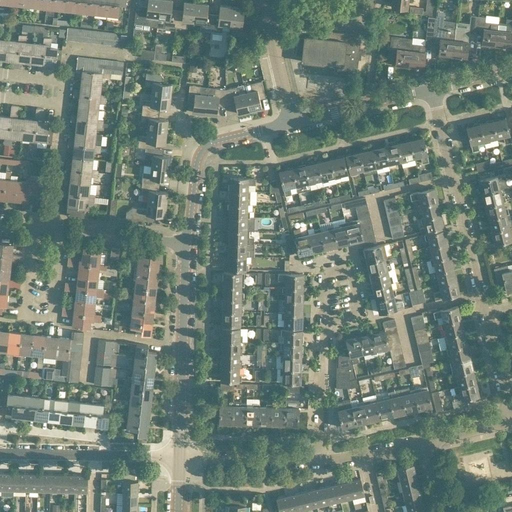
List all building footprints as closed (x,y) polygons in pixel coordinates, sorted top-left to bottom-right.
[(46,0),(46,7),(58,8),(58,0),(46,0)] [(58,0),(58,8),(70,10),(71,0),(58,0)] [(71,0),(70,10),(82,11),(83,0),(86,0),(89,0),(71,0)] [(83,0),(82,11),(94,12),(95,1),(101,2),(101,0),(89,0),(86,0),(83,0)] [(94,12),(106,14),(107,2),(113,3),(113,0),(101,0),(101,2),(95,1),(94,12)] [(107,2),(106,14),(118,15),(120,4),(130,5),(130,0),(113,0),(113,3),(107,2)] [(151,26),(157,27),(160,0),(147,0),(147,6),(147,9),(141,9),(136,8),(134,22),(133,34),(139,35),(144,28),(151,28),(151,26)] [(164,26),(175,27),(177,13),(171,12),(172,0),(160,0),(157,27),(164,28),(164,26)] [(412,0),(392,0),(392,6),(391,6),(391,7),(407,9),(407,8),(407,2),(412,2),(412,0)] [(187,20),(194,21),(196,3),(184,1),(182,13),(177,13),(175,27),(186,28),(187,20)] [(200,30),(211,31),(213,17),(207,16),(208,4),(196,3),(194,21),(201,22),(200,30)] [(213,17),(211,31),(222,32),(223,24),(230,25),(232,7),(220,5),(219,14),(218,17),(213,17)] [(232,7),(229,33),(231,33),(231,32),(237,32),(239,30),(251,31),(252,23),(242,22),(244,8),(232,7)] [(477,31),(478,16),(471,15),(468,33),(476,34),(477,31)] [(478,16),(477,31),(483,32),(482,44),(483,44),(483,43),(489,44),(489,48),(495,48),(496,45),(498,23),(485,21),(486,17),(478,16)] [(427,26),(425,43),(433,44),(433,42),(435,27),(436,17),(428,17),(427,26)] [(436,17),(433,42),(440,43),(438,54),(439,55),(440,54),(448,55),(452,55),(454,41),(455,33),(455,29),(443,27),(444,17),(436,17)] [(496,45),(495,48),(502,49),(502,46),(504,46),(505,46),(509,46),(509,47),(510,47),(511,31),(511,25),(511,19),(506,18),(506,24),(498,23),(496,45)] [(0,58),(6,59),(6,57),(8,39),(1,39),(1,32),(0,31),(0,58)] [(297,37),(295,55),(297,56),(301,56),(301,61),(337,65),(336,73),(352,75),(353,67),(357,67),(358,60),(361,35),(361,34),(327,31),(326,38),(303,36),(303,38),(297,37)] [(454,41),(452,55),(459,56),(459,57),(461,57),(461,56),(465,56),(465,57),(466,58),(467,48),(469,35),(463,34),(455,33),(454,41)] [(12,66),(16,67),(17,61),(18,61),(20,41),(22,41),(23,34),(19,34),(18,40),(8,39),(6,57),(13,58),(12,66)] [(31,62),(31,60),(33,42),(26,41),(26,35),(23,34),(22,41),(20,41),(18,61),(17,61),(16,67),(20,67),(20,61),(31,62)] [(37,69),(41,70),(42,63),(43,64),(45,44),(47,44),(47,37),(46,37),(44,37),(43,43),(33,42),(31,60),(38,61),(37,69)] [(42,63),(41,70),(45,70),(45,64),(55,65),(57,47),(50,47),(51,38),(47,37),(47,44),(45,44),(43,64),(42,63)] [(391,37),(389,54),(390,54),(390,52),(396,52),(395,64),(396,65),(396,64),(409,65),(411,51),(411,43),(412,39),(405,38),(399,37),(391,37)] [(411,51),(409,65),(415,66),(415,67),(418,67),(418,66),(422,67),(422,68),(423,68),(425,45),(411,43),(411,51)] [(154,59),(154,52),(141,50),(140,57),(154,59)] [(226,60),(225,67),(240,62),(238,56),(226,60)] [(81,82),(83,82),(101,84),(102,77),(110,78),(111,72),(105,72),(99,71),(93,70),(87,70),(82,69),(81,82)] [(152,86),(152,93),(170,95),(171,83),(163,82),(163,77),(161,74),(146,72),(145,85),(152,86)] [(243,84),(245,92),(250,110),(262,107),(259,95),(265,94),(261,80),(243,84)] [(74,88),(73,92),(80,93),(80,94),(99,96),(99,98),(106,99),(106,95),(100,94),(101,84),(83,82),(82,89),(74,88)] [(243,84),(226,89),(227,103),(235,101),(238,113),(250,110),(245,92),(243,84)] [(193,111),(205,113),(207,94),(200,94),(201,86),(199,86),(189,85),(188,99),(194,99),(193,111)] [(207,94),(205,113),(217,114),(218,102),(227,103),(226,89),(215,87),(214,95),(207,94)] [(78,107),(80,107),(98,109),(99,102),(105,103),(106,99),(99,98),(99,96),(80,94),(80,93),(73,92),(73,96),(79,96),(78,107)] [(142,107),(142,110),(156,112),(156,106),(169,108),(170,95),(152,93),(151,100),(143,99),(142,107)] [(11,105),(9,117),(12,117),(9,137),(8,137),(8,140),(11,140),(12,137),(21,138),(23,121),(16,120),(18,106),(11,105)] [(71,113),(70,117),(77,118),(77,119),(97,121),(96,123),(103,124),(103,122),(103,120),(97,119),(98,109),(80,107),(80,114),(71,113)] [(36,143),(37,140),(47,141),(47,143),(51,144),(52,130),(48,129),(49,124),(41,123),(43,109),(36,108),(34,119),(36,120),(34,140),(33,139),(32,143),(36,143)] [(148,122),(148,129),(166,131),(167,119),(155,117),(156,112),(142,110),(141,121),(148,122)] [(0,115),(0,135),(4,136),(4,144),(9,144),(11,145),(11,140),(8,140),(8,137),(9,137),(12,117),(9,117),(0,115)] [(75,132),(78,132),(95,134),(96,127),(103,127),(103,124),(96,123),(97,121),(77,119),(77,118),(70,117),(70,121),(76,122),(75,132)] [(492,120),(496,138),(503,136),(505,143),(511,142),(505,117),(504,117),(504,118),(493,121),(492,120)] [(23,121),(21,138),(29,139),(29,140),(28,147),(27,157),(32,158),(33,147),(36,147),(36,143),(32,143),(33,140),(33,139),(34,140),(36,120),(34,119),(24,118),(23,121)] [(479,123),(484,141),(484,143),(491,142),(490,140),(496,138),(492,120),(491,120),(492,121),(480,124),(479,123)] [(484,141),(479,123),(479,124),(467,127),(467,126),(466,126),(472,151),(479,150),(477,143),(484,141)] [(138,147),(146,147),(152,147),(152,142),(165,143),(166,131),(148,129),(147,136),(139,135),(138,147)] [(68,138),(67,142),(74,143),(74,144),(94,146),(94,148),(100,149),(102,135),(95,134),(78,132),(77,139),(68,138)] [(409,140),(413,157),(420,156),(422,163),(428,161),(422,137),(421,137),(422,138),(410,141),(409,140)] [(397,143),(396,143),(400,160),(401,163),(407,161),(407,159),(413,157),(409,140),(409,141),(397,144),(397,143)] [(73,157),(75,157),(92,159),(93,152),(100,152),(100,149),(94,148),(94,146),(74,144),(74,143),(67,142),(67,145),(74,146),(73,157)] [(384,146),(388,163),(388,166),(395,164),(394,162),(400,160),(396,143),(396,144),(384,147),(384,146)] [(511,156),(502,159),(503,164),(511,161),(511,143),(511,144),(511,156)] [(371,149),(375,167),(376,169),(382,167),(381,165),(388,163),(384,146),(383,146),(384,147),(372,150),(371,149)] [(152,159),(152,166),(170,168),(171,155),(159,154),(160,148),(152,147),(146,147),(144,158),(152,159)] [(359,152),(358,152),(363,170),(363,172),(369,170),(369,168),(375,167),(371,149),(371,150),(359,153),(359,152)] [(363,170),(358,152),(358,153),(346,156),(346,155),(345,155),(350,175),(357,173),(356,171),(363,170)] [(330,159),(329,159),(334,179),(340,177),(340,175),(347,173),(343,156),(342,156),(342,157),(330,160),(330,159)] [(65,163),(65,167),(71,167),(71,169),(91,171),(91,173),(97,174),(98,170),(91,169),(92,159),(75,157),(74,164),(65,163)] [(317,162),(321,180),(322,186),(335,183),(334,179),(329,159),(329,160),(317,163),(317,162)] [(490,168),(489,164),(488,160),(475,163),(477,171),(490,168)] [(304,165),(309,185),(315,184),(314,181),(321,180),(317,162),(316,162),(317,163),(305,166),(304,165)] [(292,168),(291,168),(292,169),(296,186),(296,188),(297,190),(297,191),(310,188),(309,185),(308,183),(304,165),(304,166),(292,169),(292,168)] [(143,172),(142,183),(156,184),(156,179),(168,180),(170,168),(152,166),(151,173),(143,172)] [(70,182),(72,182),(90,184),(90,177),(97,177),(97,174),(91,173),(91,171),(71,169),(71,167),(65,167),(64,170),(71,171),(70,182)] [(279,171),(278,171),(281,181),(284,195),(291,194),(297,192),(297,191),(297,190),(296,188),(296,186),(292,169),(279,172),(279,171)] [(418,177),(419,181),(432,178),(431,172),(418,175),(418,177)] [(489,177),(479,180),(479,181),(480,180),(483,192),(482,192),(482,193),(500,189),(500,188),(507,187),(505,180),(504,174),(489,177)] [(15,200),(15,198),(17,181),(10,180),(10,176),(6,176),(6,180),(5,180),(2,198),(15,200)] [(230,190),(231,190),(248,191),(248,184),(255,184),(255,178),(230,177),(230,178),(231,178),(231,190),(230,190)] [(22,199),(22,201),(27,201),(29,182),(31,183),(31,179),(27,178),(27,182),(17,181),(15,198),(22,199)] [(27,201),(22,201),(21,207),(29,208),(30,202),(40,203),(42,186),(34,185),(35,179),(31,179),(31,183),(29,182),(27,201)] [(270,181),(269,191),(274,192),(275,191),(278,191),(276,180),(270,181)] [(62,188),(62,192),(68,193),(69,194),(88,196),(88,194),(90,184),(72,182),(71,189),(62,188)] [(148,194),(148,201),(166,203),(167,191),(155,190),(156,184),(142,183),(140,194),(148,194)] [(418,198),(419,205),(420,205),(437,201),(436,201),(433,189),(434,189),(434,188),(409,194),(411,200),(418,198)] [(485,205),(485,206),(503,202),(505,201),(504,195),(501,195),(500,189),(482,193),(483,193),(486,205),(485,205)] [(229,203),(230,204),(247,204),(250,204),(250,191),(248,191),(231,190),(231,203),(229,203)] [(68,193),(62,192),(62,196),(68,196),(67,207),(84,209),(85,201),(94,202),(95,195),(88,194),(88,196),(69,194),(68,193)] [(365,197),(353,200),(354,200),(355,207),(367,204),(365,197)] [(383,200),(384,206),(396,203),(395,197),(383,200)] [(353,200),(343,202),(344,202),(345,209),(355,207),(354,200),(353,200)] [(166,203),(148,201),(147,208),(133,207),(126,212),(125,218),(153,221),(157,218),(157,215),(165,216),(166,203)] [(421,211),(422,218),(423,218),(440,214),(440,213),(437,201),(420,205),(419,205),(417,205),(419,212),(421,211)] [(488,218),(506,214),(508,214),(507,207),(504,208),(503,202),(485,206),(486,206),(489,218),(488,218)] [(384,206),(386,213),(398,210),(396,203),(384,206)] [(229,216),(230,216),(250,217),(250,211),(247,211),(247,204),(230,204),(230,216),(229,216)] [(355,207),(357,213),(368,210),(367,204),(355,207)] [(357,213),(358,219),(370,216),(368,210),(357,213)] [(386,213),(387,219),(399,216),(398,210),(386,213)] [(407,214),(399,216),(401,223),(409,221),(407,214)] [(423,218),(422,218),(420,218),(422,224),(424,224),(426,231),(444,226),(443,226),(442,226),(440,214),(423,218)] [(506,214),(488,218),(488,219),(489,218),(492,230),(491,231),(511,225),(511,219),(510,220),(507,221),(506,214)] [(230,229),(229,229),(230,229),(249,230),(254,230),(254,217),(250,217),(230,216),(230,229)] [(358,219),(360,226),(371,223),(370,216),(358,219)] [(387,219),(389,226),(401,223),(399,216),(387,219)] [(352,221),(345,222),(346,225),(350,241),(362,238),(362,239),(363,239),(363,238),(361,232),(360,226),(358,219),(352,221)] [(340,226),(333,228),(337,244),(349,241),(349,242),(350,242),(350,241),(346,225),(345,222),(339,224),(340,226)] [(371,223),(360,226),(361,232),(373,229),(371,223)] [(389,226),(391,232),(402,229),(401,223),(389,226)] [(327,229),(321,231),(325,247),(337,244),(337,245),(337,244),(333,228),(333,225),(326,227),(327,229)] [(511,239),(511,225),(491,231),(492,231),(495,243),(494,243),(494,244),(511,239)] [(314,232),(308,234),(312,251),(312,250),(324,247),(324,248),(325,248),(325,247),(321,231),(320,228),(314,230),(314,232)] [(228,242),(228,243),(229,243),(246,243),(249,243),(253,243),(253,237),(249,237),(249,230),(230,229),(229,242),(228,242)] [(312,251),(308,234),(301,235),(299,229),(293,230),(299,254),(299,253),(311,250),(311,251),(312,251)] [(373,229),(361,232),(363,238),(374,236),(373,229)] [(402,229),(391,232),(392,238),(404,236),(402,229)] [(428,239),(430,246),(447,241),(446,241),(443,229),(444,229),(424,233),(426,240),(428,239)] [(363,238),(363,239),(364,245),(376,242),(374,236),(363,238)] [(431,252),(433,258),(450,254),(449,254),(446,242),(447,242),(447,241),(430,246),(427,246),(428,253),(431,252)] [(0,255),(11,256),(11,254),(12,244),(0,242),(0,255)] [(228,255),(228,256),(229,256),(246,256),(249,256),(249,250),(246,250),(246,243),(229,243),(229,255),(228,255)] [(368,247),(363,248),(363,249),(364,248),(367,260),(366,261),(367,261),(368,261),(385,256),(386,256),(385,250),(383,243),(381,244),(373,246),(368,247)] [(120,246),(112,245),(111,255),(119,256),(120,246)] [(66,265),(78,266),(79,264),(98,266),(98,268),(101,268),(102,264),(99,264),(100,248),(83,246),(82,259),(67,257),(66,265)] [(132,253),(130,265),(135,266),(137,266),(149,267),(148,273),(157,274),(159,262),(157,262),(158,260),(158,259),(159,258),(159,257),(159,256),(159,255),(159,254),(158,254),(158,253),(157,252),(156,252),(140,250),(140,254),(138,254),(136,254),(132,253)] [(0,267),(7,268),(8,261),(22,263),(23,256),(11,254),(11,256),(0,255),(0,267)] [(434,265),(436,271),(453,267),(452,267),(449,255),(450,255),(450,254),(433,258),(430,259),(432,265),(434,265)] [(228,268),(228,269),(238,269),(248,269),(248,263),(246,263),(246,256),(229,256),(229,268),(228,268)] [(367,261),(366,261),(367,261),(368,262),(370,273),(369,273),(370,274),(390,269),(389,264),(387,264),(385,256),(368,261),(367,261)] [(77,276),(80,277),(97,279),(98,271),(105,272),(106,267),(106,265),(102,264),(101,268),(98,268),(98,266),(79,264),(78,266),(77,276)] [(503,265),(493,268),(497,282),(503,281),(506,291),(511,289),(511,268),(508,270),(507,264),(503,265)] [(135,266),(133,278),(136,278),(147,279),(146,285),(156,287),(157,274),(148,273),(149,267),(137,266),(135,266)] [(0,280),(8,281),(8,279),(10,269),(7,268),(0,267),(0,280)] [(437,277),(439,284),(456,279),(455,279),(452,267),(453,267),(436,271),(433,272),(435,278),(437,277)] [(372,286),(393,282),(392,278),(389,279),(388,272),(390,271),(390,269),(370,274),(373,286),(372,286)] [(223,284),(223,285),(224,285),(242,285),(244,285),(244,279),(244,272),(242,272),(233,271),(223,271),(223,272),(224,272),(224,284),(223,284)] [(277,278),(277,279),(285,280),(285,286),(302,286),(302,274),(303,274),(303,273),(288,273),(278,273),(277,278)] [(418,275),(414,276),(416,284),(417,287),(421,286),(421,285),(419,279),(425,278),(424,274),(419,276),(418,275)] [(64,290),(76,291),(76,289),(96,291),(95,292),(99,293),(99,289),(96,289),(97,279),(80,277),(79,284),(65,282),(64,290)] [(133,287),(132,290),(134,290),(146,292),(145,298),(154,299),(156,287),(146,285),(147,279),(136,278),(135,287),(133,287)] [(0,292),(4,293),(5,286),(19,288),(20,280),(8,279),(8,281),(0,280),(0,292)] [(456,279),(439,284),(440,291),(433,292),(435,298),(459,293),(459,292),(458,292),(455,280),(456,280),(456,279)] [(391,282),(372,286),(373,287),(373,286),(376,299),(375,299),(376,299),(393,295),(396,294),(394,289),(393,289),(392,288),(391,282)] [(223,297),(223,298),(224,298),(241,298),(243,298),(244,292),(241,292),(242,285),(224,285),(224,297),(223,297)] [(284,292),(284,299),(302,299),(302,287),(303,287),(303,286),(302,286),(285,286),(282,286),(282,292),(284,292)] [(417,289),(415,289),(418,302),(425,301),(422,288),(417,289)] [(74,301),(77,302),(94,303),(95,296),(102,297),(103,289),(99,289),(99,293),(95,292),(96,291),(76,289),(76,291),(74,301)] [(414,290),(408,291),(411,304),(418,302),(415,289),(414,290)] [(134,290),(133,302),(144,304),(144,310),(153,311),(154,299),(145,298),(146,292),(134,290)] [(393,295),(376,299),(377,299),(379,311),(378,311),(378,312),(403,306),(402,300),(395,301),(393,295)] [(222,310),(223,311),(241,311),(243,311),(243,305),(241,305),(241,298),(224,298),(223,310),(222,310)] [(284,305),(284,312),(301,312),(302,300),(302,299),(284,299),(282,299),(282,305),(284,305)] [(61,314),(73,316),(73,313),(93,315),(93,318),(96,318),(96,314),(93,313),(94,303),(77,302),(76,309),(62,307),(61,314)] [(133,302),(131,314),(143,316),(142,322),(152,323),(153,311),(144,310),(144,304),(133,302)] [(441,316),(443,322),(461,318),(460,318),(457,306),(458,306),(458,305),(433,311),(434,317),(441,316)] [(222,323),(222,324),(232,324),(243,324),(243,318),(241,318),(241,311),(223,311),(223,323),(222,323)] [(301,312),(284,312),(281,312),(281,318),(284,318),(284,326),(302,326),(302,325),(301,325),(301,313),(302,313),(301,312)] [(73,313),(73,316),(72,326),(89,328),(90,321),(100,322),(101,314),(96,314),(96,318),(93,318),(93,315),(73,313)] [(129,322),(129,325),(130,325),(130,327),(141,328),(141,334),(150,335),(152,323),(142,322),(143,316),(131,314),(130,322),(129,322)] [(410,317),(412,323),(423,320),(422,314),(410,317)] [(383,321),(384,327),(396,324),(394,318),(383,321)] [(444,328),(446,335),(464,331),(463,331),(460,319),(461,319),(461,318),(443,322),(440,323),(442,329),(444,328)] [(115,319),(113,330),(121,331),(123,320),(115,319)] [(412,323),(413,330),(425,327),(423,320),(412,323)] [(384,327),(384,329),(385,333),(397,330),(396,324),(384,327)] [(221,340),(221,341),(222,341),(240,341),(242,341),(242,335),(240,335),(240,327),(232,327),(222,327),(222,328),(223,328),(222,340),(221,340)] [(413,330),(415,337),(427,334),(425,327),(413,330)] [(278,335),(278,341),(281,341),(283,341),(300,342),(301,330),(302,330),(302,329),(292,329),(281,328),(281,335),(278,335)] [(384,329),(372,332),(377,352),(377,353),(383,352),(383,351),(389,349),(388,344),(387,338),(385,333),(384,329)] [(397,330),(385,333),(387,338),(398,336),(397,330)] [(12,355),(16,355),(17,352),(18,352),(20,332),(8,331),(7,334),(6,350),(13,351),(12,355)] [(446,335),(444,335),(445,342),(447,348),(449,347),(449,348),(467,344),(467,343),(466,344),(463,332),(464,331),(446,335)] [(21,352),(30,353),(32,336),(25,336),(25,333),(20,332),(18,352),(17,352),(16,355),(20,356),(21,352)] [(372,332),(359,335),(363,353),(370,351),(371,353),(377,352),(372,332)] [(37,358),(41,358),(42,355),(43,355),(45,335),(33,334),(32,336),(30,353),(38,354),(37,358)] [(415,337),(416,343),(428,341),(427,334),(415,337)] [(46,355),(55,356),(57,339),(50,339),(50,336),(45,335),(43,355),(42,355),(41,358),(45,359),(46,355)] [(338,359),(338,367),(350,367),(350,373),(350,379),(356,377),(353,363),(359,361),(357,354),(363,353),(359,335),(346,338),(348,347),(343,348),(345,353),(344,354),(338,355),(338,359)] [(398,336),(387,338),(388,344),(400,342),(398,336)] [(58,337),(57,339),(55,356),(63,357),(62,360),(68,361),(69,356),(69,349),(70,343),(71,338),(58,337)] [(221,353),(221,354),(222,354),(239,354),(242,354),(242,348),(240,348),(240,341),(222,341),(222,353),(221,353)] [(283,348),(283,355),(300,355),(300,343),(301,343),(301,342),(300,342),(283,341),(281,341),(280,348),(283,348)] [(416,343),(418,350),(430,347),(428,341),(416,343)] [(388,344),(389,349),(390,350),(401,347),(400,342),(388,344)] [(136,343),(135,356),(146,357),(145,363),(155,364),(156,352),(147,351),(148,345),(136,343)] [(450,354),(452,360),(452,361),(470,356),(469,356),(466,344),(467,344),(449,348),(449,347),(447,348),(448,354),(450,354)] [(401,347),(390,350),(391,356),(403,353),(401,347)] [(418,350),(420,357),(431,354),(430,347),(418,350)] [(403,353),(391,356),(392,362),(404,359),(403,353)] [(221,367),(222,367),(239,367),(241,367),(241,361),(239,360),(239,354),(222,354),(222,366),(221,366),(221,367)] [(276,354),(276,367),(280,367),(282,367),(300,368),(300,356),(301,356),(301,355),(300,355),(283,355),(276,354)] [(431,354),(420,357),(421,363),(433,361),(431,354)] [(135,356),(133,368),(145,369),(144,375),(153,376),(155,364),(145,363),(146,357),(135,356)] [(451,367),(453,373),(455,373),(473,369),(472,369),(469,357),(470,357),(470,356),(452,361),(452,360),(450,361),(451,367)] [(404,359),(392,362),(394,368),(405,365),(404,359)] [(417,365),(409,367),(409,368),(410,372),(411,377),(419,375),(418,369),(422,368),(421,364),(417,365)] [(45,366),(43,377),(53,378),(54,372),(54,367),(45,366)] [(220,379),(230,380),(241,380),(241,374),(239,374),(239,367),(222,367),(221,379),(220,379)] [(300,368),(282,367),(280,367),(280,374),(282,374),(282,381),(300,381),(299,381),(300,369),(301,369),(301,368),(300,368)] [(133,368),(132,380),(143,381),(143,387),(152,388),(153,376),(144,375),(145,369),(133,368)] [(456,379),(458,386),(476,382),(476,381),(475,381),(472,370),(473,369),(455,373),(453,373),(449,374),(450,381),(456,379)] [(94,378),(94,384),(108,385),(113,386),(113,378),(109,377),(109,379),(109,380),(94,378)] [(350,381),(350,388),(358,386),(356,379),(350,381)] [(132,380),(131,392),(142,393),(141,399),(151,400),(152,388),(143,387),(143,381),(132,380)] [(454,400),(452,400),(453,405),(453,409),(468,405),(466,400),(468,398),(468,397),(479,395),(479,394),(478,394),(475,382),(476,382),(458,386),(454,387),(455,394),(453,394),(454,400)] [(414,388),(419,408),(431,405),(431,406),(431,405),(429,396),(427,385),(420,387),(421,387),(414,389),(414,388)] [(407,387),(400,388),(406,412),(406,411),(418,408),(418,409),(419,408),(414,388),(408,390),(407,387)] [(388,394),(393,414),(394,414),(393,414),(405,411),(406,412),(400,388),(388,391),(388,394)] [(431,392),(434,405),(436,413),(443,411),(438,391),(431,392)] [(131,392),(129,404),(141,405),(140,411),(149,412),(151,400),(141,399),(142,393),(131,392)] [(14,415),(23,416),(25,404),(19,404),(20,394),(7,393),(5,416),(11,417),(12,412),(15,412),(14,415)] [(23,416),(35,417),(37,406),(31,405),(32,396),(20,394),(19,404),(25,404),(23,416)] [(32,396),(31,405),(37,406),(35,417),(47,418),(49,407),(43,406),(44,397),(37,396),(38,394),(32,394),(32,396)] [(375,394),(362,397),(363,400),(368,421),(368,420),(380,417),(380,418),(381,418),(376,397),(375,394)] [(376,397),(381,418),(381,417),(393,414),(393,415),(393,414),(388,394),(382,396),(383,398),(377,400),(376,397)] [(47,418),(59,420),(61,408),(55,408),(56,398),(44,397),(43,406),(49,407),(47,418)] [(220,397),(219,422),(220,422),(220,421),(232,422),(232,423),(233,404),(227,404),(227,397),(220,397)] [(59,420),(71,421),(73,410),(67,409),(68,400),(56,398),(55,408),(61,408),(59,420)] [(285,403),(285,424),(285,423),(297,423),(297,424),(298,424),(299,399),(285,399),(285,403)] [(343,401),(336,402),(342,427),(343,427),(343,426),(355,423),(355,424),(355,423),(351,406),(350,400),(350,399),(343,401)] [(356,399),(350,400),(351,406),(355,423),(356,423),(367,420),(368,421),(368,419),(363,401),(359,402),(358,401),(358,400),(356,399)] [(71,421),(83,423),(85,411),(79,410),(80,401),(68,400),(67,409),(73,410),(71,421)] [(233,404),(232,423),(233,423),(233,422),(245,422),(245,423),(246,405),(246,402),(241,402),(241,401),(233,400),(233,404)] [(83,423),(95,424),(97,412),(91,412),(92,403),(80,401),(79,410),(85,411),(83,423)] [(246,405),(245,423),(246,423),(246,422),(258,422),(258,423),(259,423),(259,405),(259,403),(253,402),(253,405),(246,405)] [(97,412),(95,424),(108,425),(109,414),(108,413),(103,413),(104,409),(104,404),(92,403),(91,412),(97,412)] [(271,424),(272,405),(272,403),(266,403),(266,405),(259,405),(259,423),(259,422),(271,423),(271,424)] [(284,424),(285,424),(285,403),(279,403),(279,406),(272,405),(271,424),(272,424),(272,423),(284,423),(284,424)] [(129,404),(128,416),(139,417),(139,423),(148,424),(149,412),(140,411),(141,405),(129,404)] [(128,416),(127,428),(138,429),(137,435),(138,435),(137,442),(146,442),(147,436),(148,424),(139,423),(139,417),(128,416)] [(397,467),(400,479),(416,475),(413,463),(397,467)] [(1,488),(13,489),(13,472),(1,472),(1,488)] [(13,489),(25,489),(26,473),(13,472),(13,489)] [(25,489),(37,489),(38,473),(26,473),(25,489)] [(37,489),(50,490),(50,473),(38,473),(37,489)] [(50,490),(62,490),(62,474),(50,473),(50,490)] [(62,490),(74,490),(74,474),(62,474),(62,490)] [(74,474),(74,490),(86,491),(87,474),(74,474)] [(400,479),(403,491),(419,487),(416,475),(400,479)] [(360,478),(348,480),(352,496),(364,493),(360,478)] [(123,480),(123,492),(137,492),(137,480),(135,480),(123,480)] [(348,480),(336,483),(340,499),(352,496),(348,480)] [(336,483),(324,486),(328,502),(340,499),(336,483)] [(324,486),(312,489),(316,505),(328,502),(324,486)] [(403,491),(406,503),(421,499),(419,487),(403,491)] [(312,489),(300,492),(304,508),(316,505),(312,489)] [(123,492),(122,504),(137,505),(137,492),(123,492)] [(300,492),(288,495),(292,511),(304,508),(300,492)] [(511,511),(511,493),(498,497),(495,498),(497,506),(502,505),(504,511),(511,511)] [(285,511),(292,511),(288,495),(276,498),(279,511),(285,511)] [(229,505),(228,511),(244,511),(245,505),(245,498),(230,498),(229,505)] [(406,503),(407,511),(419,511),(424,511),(421,499),(406,503)]
